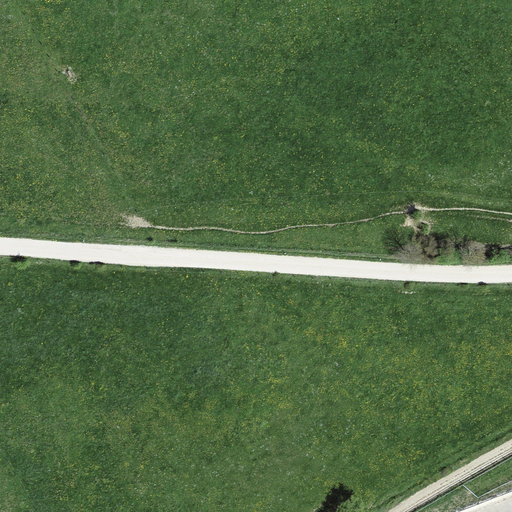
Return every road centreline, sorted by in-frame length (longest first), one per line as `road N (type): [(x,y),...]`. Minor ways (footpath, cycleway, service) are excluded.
road 1 (residential): [(511,275),(0,248)]
road 2 (track): [(511,445),(397,511)]
